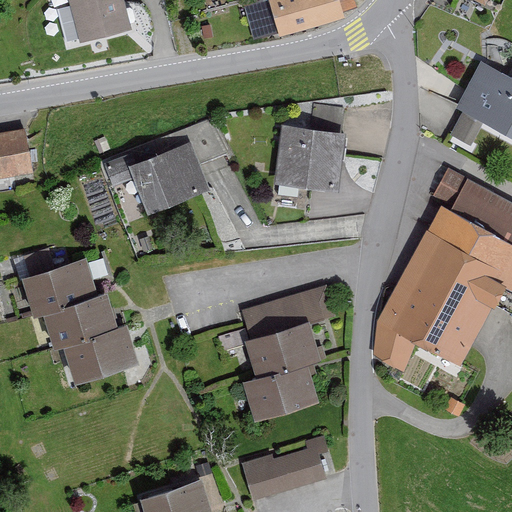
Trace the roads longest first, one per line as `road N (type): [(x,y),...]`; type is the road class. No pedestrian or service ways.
road 1 (unclassified): [(363,511),(356,420),(364,321),(405,101),(402,64),(381,15)]
road 2 (unclassified): [(0,105),(310,50),(357,34),(381,15)]
